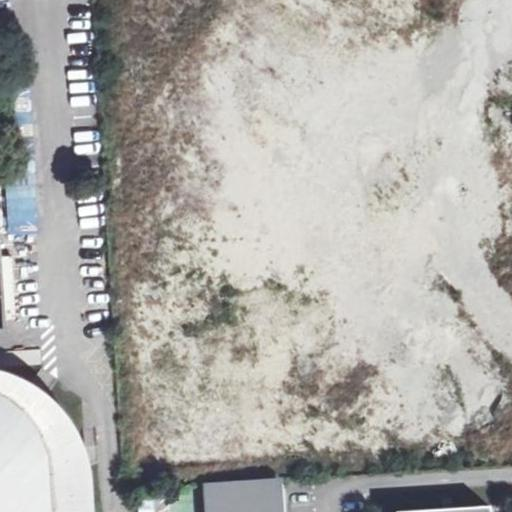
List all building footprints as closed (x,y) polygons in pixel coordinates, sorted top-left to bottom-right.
[(29,119),(26,86),(9,87),(12,120),(29,119)] [(4,204),(7,235),(36,233),(33,201),(4,204)] [(511,318),(461,272),(451,284),(507,334),(511,328),(511,318)] [(511,353),(508,350),(488,373),(500,383),(511,368),(511,353)] [(0,511),(86,511),(84,483),(82,461),(74,439),(67,425),(57,411),(51,404),(36,391),(13,378),(4,375),(0,373),(0,511)] [(284,511),(283,485),(205,490),(206,511),(284,511)]
